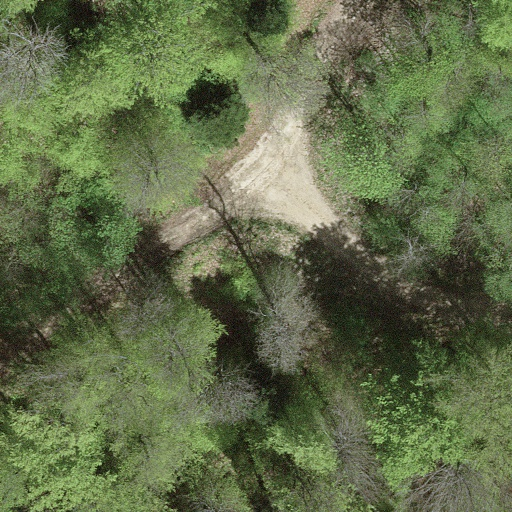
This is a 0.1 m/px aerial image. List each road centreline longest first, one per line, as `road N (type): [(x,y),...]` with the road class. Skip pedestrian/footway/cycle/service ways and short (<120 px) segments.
road 1 (track): [(0,347),(284,153)]
road 2 (track): [(511,316),(408,290),(361,265),(295,193),(284,153)]
road 3 (track): [(284,153),(313,57),(355,0)]
